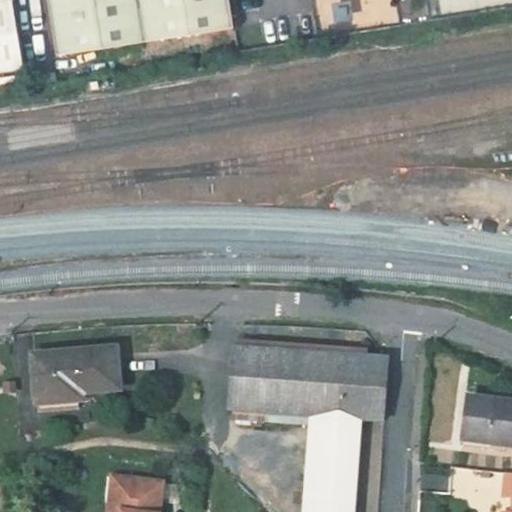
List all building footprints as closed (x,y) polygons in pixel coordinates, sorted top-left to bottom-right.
[(0,0),(0,75),(24,72),(13,0),(0,0)] [(48,0),(57,56),(235,27),(230,0),(48,0)] [(300,0),(304,26),(494,0),(300,0)] [(234,412),(313,418),(319,418),(317,451),(358,456),(361,421),(341,420),(345,357),(234,349),(230,412),(234,412)] [(115,352),(34,358),(38,413),(79,409),(78,394),(119,392),(115,352)] [(384,423),(388,360),(345,357),(341,420),(361,421),(384,423)] [(511,404),(468,399),(463,442),(489,445),(511,448),(511,404)] [(312,426),(313,418),(234,412),(234,420),(312,426)] [(489,450),(489,445),(463,442),(462,446),(489,450)] [(317,451),(312,511),(354,511),(358,456),(317,451)] [(159,511),(163,483),(112,477),(109,504),(122,505),(121,511),(159,511)]
